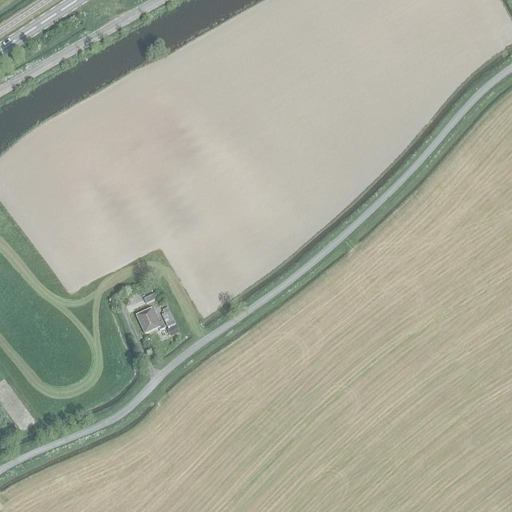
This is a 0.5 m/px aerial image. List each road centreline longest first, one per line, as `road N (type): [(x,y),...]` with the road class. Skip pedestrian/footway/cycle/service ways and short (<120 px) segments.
road 1 (unclassified): [(0,469),(124,412),(355,225),(511,68)]
road 2 (tertiary): [(0,91),(158,0)]
